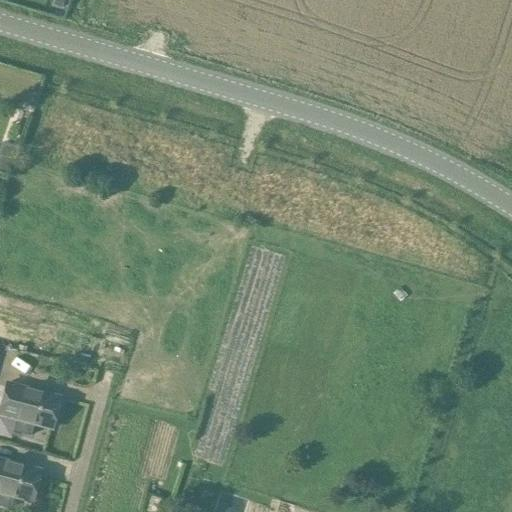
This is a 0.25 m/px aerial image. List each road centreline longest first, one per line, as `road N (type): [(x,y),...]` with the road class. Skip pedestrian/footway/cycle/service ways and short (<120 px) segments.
road 1 (tertiary): [(0,23),(361,132),(511,209)]
road 2 (residential): [(66,511),(101,384)]
